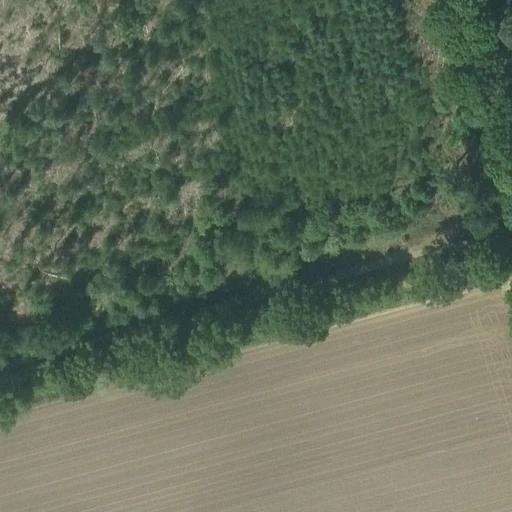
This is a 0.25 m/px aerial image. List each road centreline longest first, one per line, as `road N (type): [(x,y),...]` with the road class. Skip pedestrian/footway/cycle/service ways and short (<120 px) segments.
road 1 (track): [(511,220),(0,358)]
road 2 (track): [(462,0),(511,148)]
